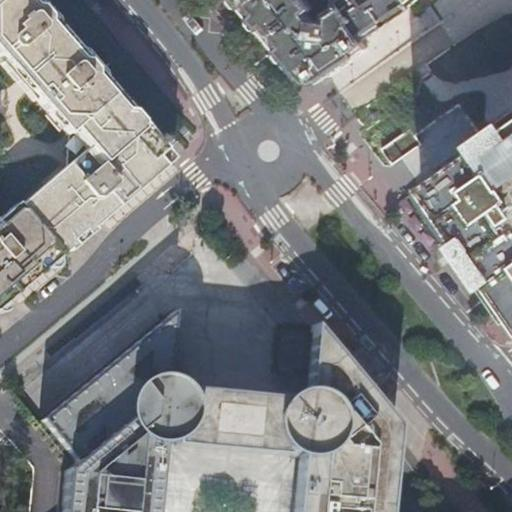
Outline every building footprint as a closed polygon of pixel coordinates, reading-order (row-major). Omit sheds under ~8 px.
[(170,161),(32,0),(0,0),(0,59),(80,152),(19,204),(61,255),(170,161)] [(311,9),(303,0),(232,0),(295,76),(319,80),(329,73),(363,50),(358,41),(334,5),(322,14),(320,22),(310,20),(305,14),(311,9)] [(408,7),(403,0),(331,0),(334,5),(358,41),(408,7)] [(407,125),(377,147),(391,165),(419,144),(427,154),(478,126),(458,104),(411,135),(407,125)] [(439,215),(511,316),(511,120),(448,165),(454,173),(431,189),(446,211),(439,215)] [(0,307),(61,255),(19,204),(16,201),(0,214),(0,307)] [(375,511),(383,432),(302,329),(296,393),(282,396),(274,400),(225,396),(175,391),(168,386),(164,383),(153,380),(161,319),(35,421),(31,425),(65,467),(56,474),(52,511),(375,511)]
